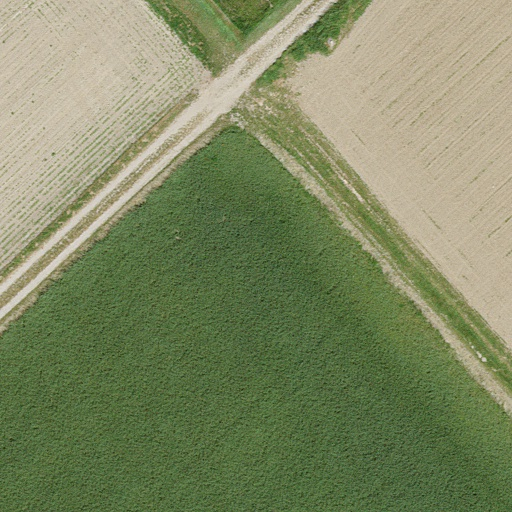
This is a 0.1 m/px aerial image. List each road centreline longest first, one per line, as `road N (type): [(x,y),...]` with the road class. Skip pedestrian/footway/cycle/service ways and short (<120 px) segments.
road 1 (track): [(322,0),(0,296)]
road 2 (track): [(250,66),(511,362)]
